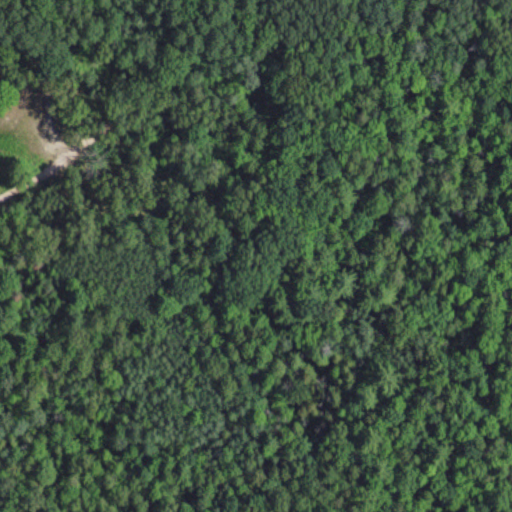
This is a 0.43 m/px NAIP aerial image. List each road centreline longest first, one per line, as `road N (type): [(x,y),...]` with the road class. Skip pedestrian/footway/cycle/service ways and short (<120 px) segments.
road 1 (track): [(0,201),(184,72),(235,0)]
road 2 (track): [(0,43),(29,60),(42,83),(61,165)]
